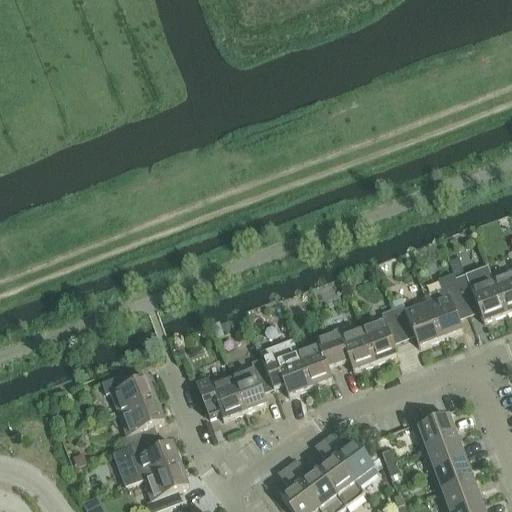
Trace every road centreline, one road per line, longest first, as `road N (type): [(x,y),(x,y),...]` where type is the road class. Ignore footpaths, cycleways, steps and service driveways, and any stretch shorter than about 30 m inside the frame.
road 1 (residential): [(223,497),(320,426),(471,366)]
road 2 (residential): [(223,497),(199,457),(168,370)]
